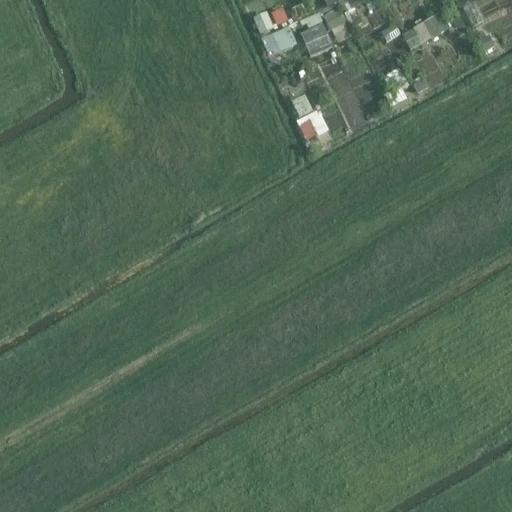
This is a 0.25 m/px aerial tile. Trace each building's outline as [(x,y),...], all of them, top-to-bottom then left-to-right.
[(334,0),(322,0),(328,9),(337,5),(334,0)] [(354,1),(342,8),(346,16),(358,10),(354,1)] [(339,10),(323,19),(331,34),(347,25),(339,10)] [(282,11),(271,16),(276,28),(287,23),(282,11)] [(319,16),(300,24),(302,29),(306,27),(308,31),(322,25),(323,25),(319,16)] [(442,16),(423,26),(432,41),(450,30),(442,16)] [(269,20),(256,25),(261,37),(274,31),(269,20)] [(394,27),(381,35),(387,45),(400,37),(394,27)] [(289,30),(273,37),(281,54),(296,48),(289,30)] [(413,32),(402,38),(411,53),(421,47),(413,32)] [(489,38),(480,43),(485,54),(495,49),(489,38)] [(400,73),(384,81),(392,97),(409,89),(400,73)] [(414,87),(413,88),(417,97),(427,91),(429,91),(424,81),(414,86),(414,87)] [(305,98),(292,105),(299,120),(312,113),(305,98)] [(310,123),(299,129),(306,143),(317,137),(310,123)]
